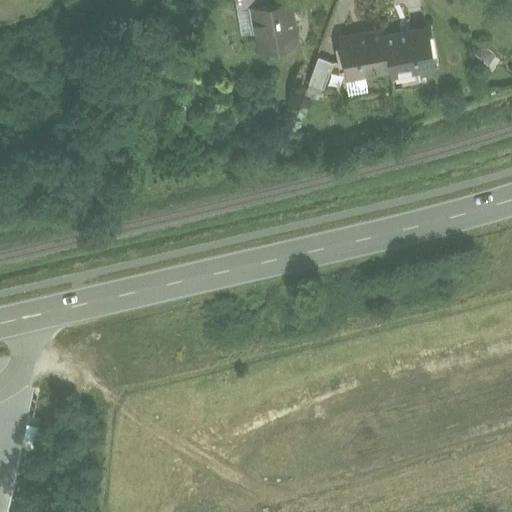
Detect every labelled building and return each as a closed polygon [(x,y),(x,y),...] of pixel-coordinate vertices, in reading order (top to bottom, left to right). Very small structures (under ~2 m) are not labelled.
[(297,42),(288,0),(233,0),(240,33),(251,31),(255,50),(297,42)] [(381,22),(336,31),(345,76),(386,68),(388,74),(435,64),(426,20),(382,29),(381,22)] [(328,58),(315,53),(303,85),(316,90),(328,58)] [(273,136),(248,142),(250,153),(276,147),(273,136)] [(250,153),(248,142),(228,147),(231,158),(250,153)]
